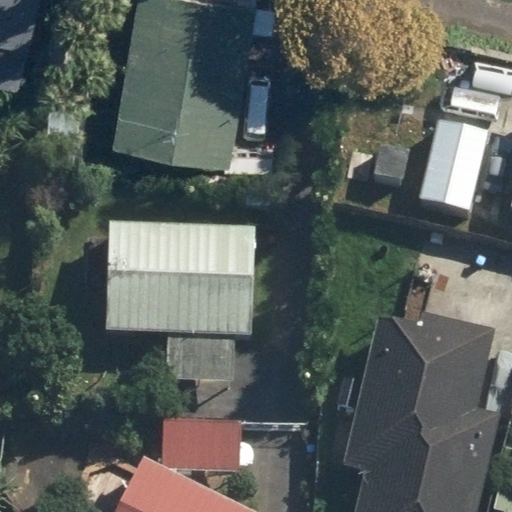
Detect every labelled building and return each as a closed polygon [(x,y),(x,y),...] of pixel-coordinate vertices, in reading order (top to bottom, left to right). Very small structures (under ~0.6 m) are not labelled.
[(38,0),(0,0),(0,65),(20,70),(38,0)] [(284,147),(249,143),(265,0),(140,0),(125,136),(243,150),(235,214),(275,219),(284,147)] [(495,133),(440,123),(423,209),(478,220),(495,133)] [(109,243),(91,242),(89,303),(107,304),(107,339),(169,340),(168,387),(237,388),(237,347),(260,347),(263,238),(109,235),(109,243)] [(429,335),(384,324),(350,467),(381,474),(371,511),(486,511),(508,423),(479,417),(499,335),(433,319),(429,335)] [(252,430),(161,426),(159,474),(153,471),(129,511),(229,511),(178,481),(250,480),(252,430)]
